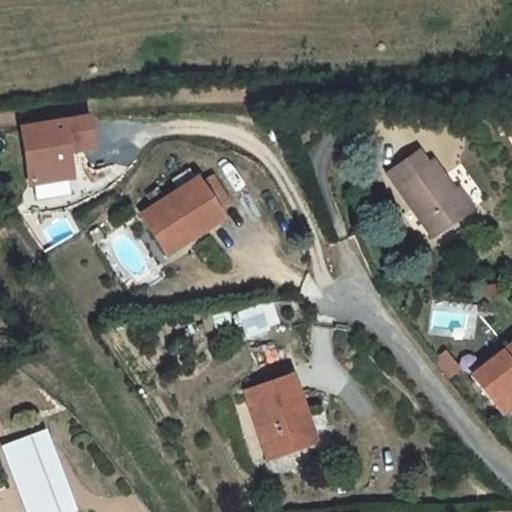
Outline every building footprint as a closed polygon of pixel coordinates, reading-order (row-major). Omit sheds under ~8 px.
[(92,115),(25,124),(32,179),(74,174),(71,149),(96,146),(92,115)] [(442,173),(433,160),(401,180),(442,246),(477,224),(462,200),(465,197),(447,170),(442,173)] [(182,190),(200,180),(193,169),(176,180),(182,190)] [(143,214),(162,244),(187,228),(194,240),(226,220),(200,179),(200,180),(182,190),(168,199),(158,205),(143,214)] [(158,205),(168,199),(161,188),(151,194),(158,205)] [(169,255),(194,240),(187,228),(162,244),(169,255)] [(237,309),(241,336),(280,329),(275,303),(237,309)] [(448,358),(436,368),(450,385),(462,375),(448,358)] [(511,359),(477,384),(505,421),(511,416),(511,359)] [(306,419),(297,385),(247,398),(268,468),(302,458),(291,423),(306,419)] [(315,454),(306,419),(291,423),(302,458),(315,454)] [(9,449),(31,511),(58,511),(57,509),(67,505),(46,449),(36,453),(32,441),(9,449)]
